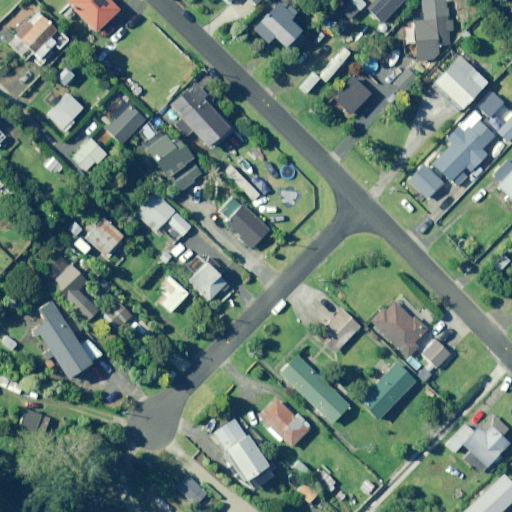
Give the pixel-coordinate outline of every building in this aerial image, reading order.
[(119,8),(111,0),(66,0),(66,1),(94,31),(119,8)] [(366,5),(362,0),(350,0),(360,11),(366,5)] [(373,0),(366,7),(379,21),(403,0),(373,0)] [(449,45),(446,0),(423,0),(422,0),(423,20),(414,21),(416,60),(439,59),(438,46),(449,45)] [(285,9),(278,2),(251,28),(267,44),(273,37),(289,52),(305,35),(290,20),(297,13),(289,5),(285,9)] [(5,27),(14,35),(7,43),(32,67),(36,62),(40,66),(54,51),(56,53),(70,39),(58,28),(56,30),(37,12),(28,3),(5,27)] [(486,82),(458,55),(429,85),(457,112),(486,82)] [(414,77),(407,70),(394,83),(401,90),(414,77)] [(42,101),(51,110),(47,115),(64,132),(85,110),(71,97),(58,84),(42,101)] [(232,129),(194,84),(170,104),(208,149),(232,129)] [(145,119),(130,104),(105,129),(120,144),(145,119)] [(493,112),(484,105),(478,114),(487,121),(493,112)] [(511,136),(511,117),(497,131),(507,142),(511,136)] [(494,137),(478,121),(466,133),(458,126),(446,138),(451,143),(432,164),(450,181),(464,166),(470,171),(486,154),(482,150),(494,137)] [(172,144),(160,128),(141,142),(177,191),(203,172),(178,139),(172,144)] [(72,157),(84,169),(93,160),(97,164),(106,154),(90,139),(72,157)] [(62,166),(52,156),(44,165),(54,175),(62,166)] [(511,160),(509,158),(493,174),(500,181),(495,185),(511,202),(511,160)] [(260,195),(232,165),(226,171),(253,200),(260,195)] [(443,183),(425,165),(408,182),(427,200),(443,183)] [(175,211),(154,193),(136,214),(157,232),(175,211)] [(268,229),(233,197),(217,214),(240,236),(238,237),(250,249),(268,229)] [(192,227),(177,213),(169,222),(184,236),(192,227)] [(126,238),(104,218),(85,238),(108,258),(126,238)] [(226,283),(197,254),(185,266),(194,275),(189,280),(208,300),(226,283)] [(87,282),(63,256),(43,275),(86,321),(97,311),(78,290),(87,282)] [(188,294),(164,271),(157,278),(162,283),(158,288),(167,297),(161,304),(170,313),(188,294)] [(92,362),(52,300),(34,311),(42,324),(33,330),(46,350),(39,354),(46,366),(52,362),(64,381),(92,362)] [(131,315),(118,301),(97,320),(111,335),(131,315)] [(410,319),(393,303),(385,312),(381,308),(369,321),(406,357),(416,346),(412,342),(425,328),(413,317),(410,319)] [(357,327),(340,310),(315,335),(332,352),(357,327)] [(17,343),(7,335),(1,343),(11,351),(17,343)] [(450,353),(436,339),(421,354),(435,368),(450,353)] [(348,405),(296,354),(278,373),(330,424),(348,405)] [(415,381),(396,362),(357,401),(376,420),(415,381)] [(15,382),(1,375),(0,377),(0,385),(11,390),(15,382)] [(294,416),(276,398),(258,416),(269,426),(266,429),(278,442),(281,439),(290,447),(310,427),(296,414),(294,416)] [(43,415),(26,408),(19,427),(36,433),(43,415)] [(504,426),(492,415),(474,433),(465,424),(446,444),(454,452),(461,444),(469,451),(463,457),(480,473),(509,443),(498,433),(504,426)] [(266,467),(234,419),(213,433),(245,481),(266,467)] [(309,468),(299,460),(293,468),(303,475),(309,468)] [(499,511),(511,500),(511,483),(503,474),(462,511),(499,511)] [(201,490),(187,476),(176,488),(189,501),(201,490)] [(315,496),(303,484),(296,492),(309,503),(315,496)]
